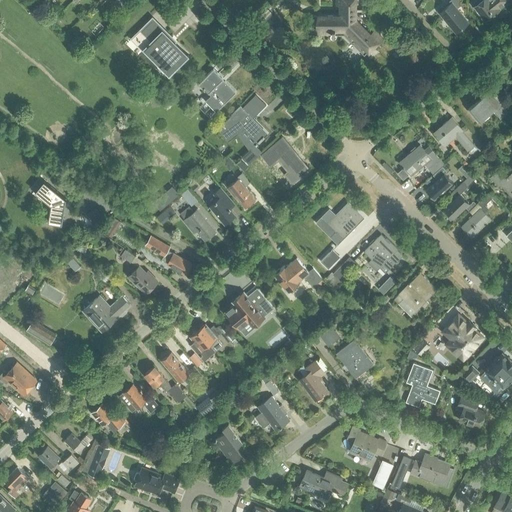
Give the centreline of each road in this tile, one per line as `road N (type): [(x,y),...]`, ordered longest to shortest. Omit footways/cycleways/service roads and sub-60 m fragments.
road 1 (unclassified): [(0,459),(355,155)]
road 2 (residential): [(228,498),(349,406),(492,455)]
road 3 (unclassified): [(355,155),(202,0)]
road 4 (unclassified): [(355,155),(511,306)]
road 5 (unclassified): [(355,155),(511,25)]
